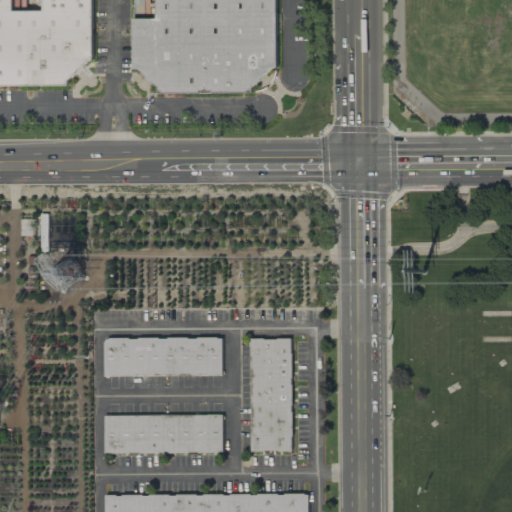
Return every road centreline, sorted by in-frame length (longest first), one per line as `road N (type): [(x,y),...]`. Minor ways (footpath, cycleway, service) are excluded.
road 1 (primary): [(364,511),(364,291)]
road 2 (primary): [(166,169),(363,169)]
road 3 (primary): [(363,169),(487,167)]
road 4 (primary): [(364,291),(363,169)]
